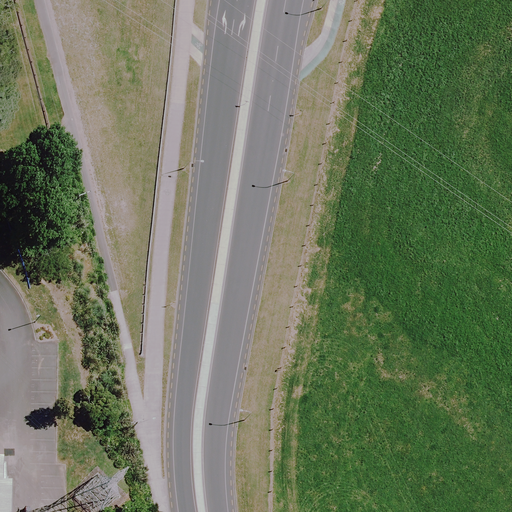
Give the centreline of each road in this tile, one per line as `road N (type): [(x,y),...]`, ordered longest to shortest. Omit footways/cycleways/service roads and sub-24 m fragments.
road 1 (tertiary): [(286,0),(223,377),(218,511)]
road 2 (tertiary): [(187,511),(187,369),(237,0)]
